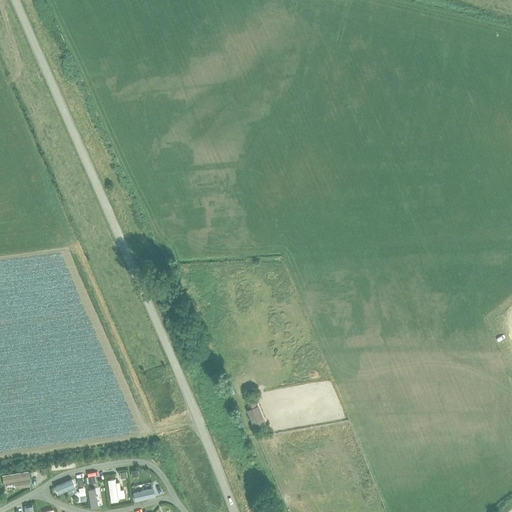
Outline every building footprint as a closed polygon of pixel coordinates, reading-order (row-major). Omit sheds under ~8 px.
[(247,411),(254,428),(263,424),(256,407),(247,411)] [(30,471),(3,475),(5,484),(15,483),(16,488),(31,486),(30,480),(31,480),(30,471)] [(51,485),(55,494),(75,485),(71,477),(51,485)] [(124,498),(122,486),(119,487),(117,477),(106,478),(109,500),(124,498)] [(130,490),(132,500),(155,495),(153,485),(130,490)] [(90,506),(98,505),(95,487),(86,488),(90,506)]
